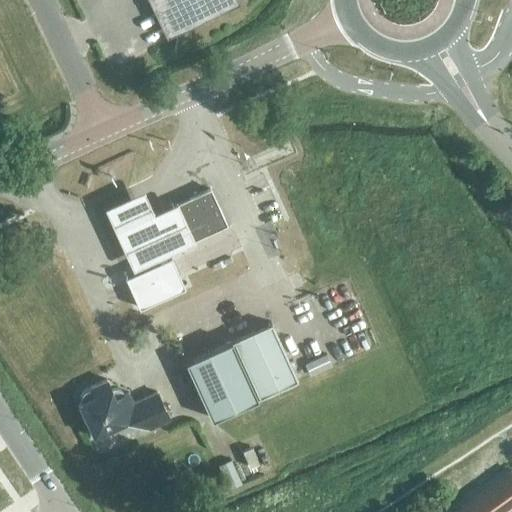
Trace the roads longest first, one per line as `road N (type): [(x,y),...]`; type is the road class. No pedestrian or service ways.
road 1 (tertiary): [(102,133),(304,41)]
road 2 (unclassified): [(304,41),(322,69),(349,84),(414,94),(446,87)]
road 3 (unclassified): [(102,133),(40,0)]
